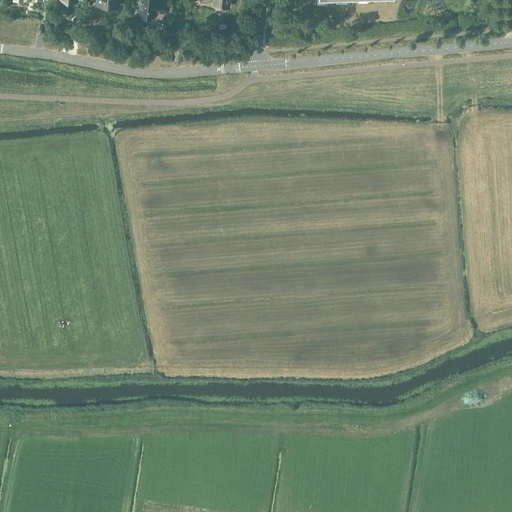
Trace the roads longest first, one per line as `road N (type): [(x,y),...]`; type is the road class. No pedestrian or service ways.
road 1 (unclassified): [(511,42),(253,66)]
road 2 (unclassified): [(253,66),(141,73),(0,49)]
